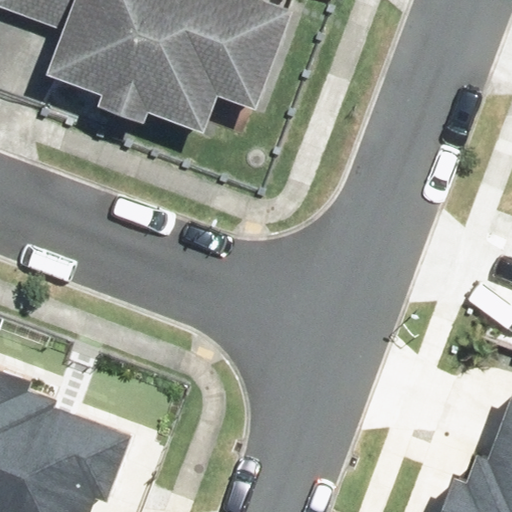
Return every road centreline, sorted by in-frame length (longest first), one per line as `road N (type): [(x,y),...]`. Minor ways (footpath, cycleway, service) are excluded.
road 1 (residential): [(351,322),(0,195)]
road 2 (residential): [(471,0),(351,322)]
road 3 (residential): [(351,322),(280,511)]
